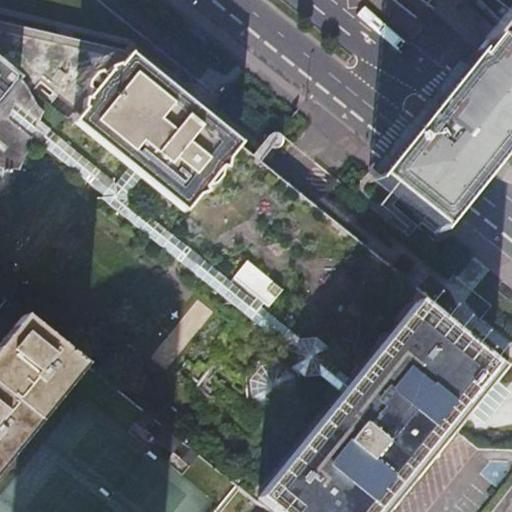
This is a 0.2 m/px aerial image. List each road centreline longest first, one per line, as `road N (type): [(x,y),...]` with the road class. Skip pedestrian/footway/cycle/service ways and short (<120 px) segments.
road 1 (secondary): [(228,0),(357,100)]
road 2 (secondary): [(357,100),(475,193)]
road 3 (secondary): [(511,148),(395,56)]
